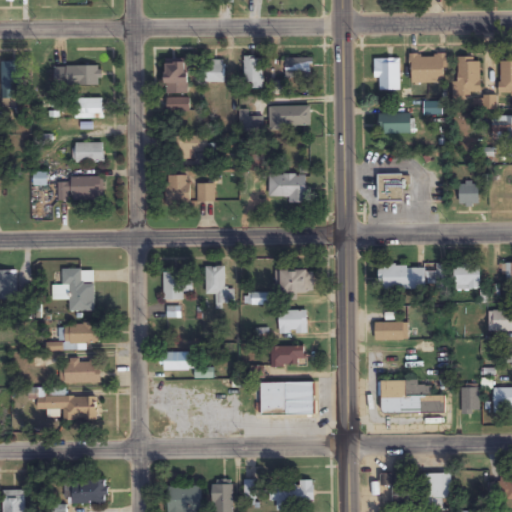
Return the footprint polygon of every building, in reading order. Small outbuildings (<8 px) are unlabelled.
[(411,84),(445,84),(445,54),(411,54),(411,84)] [(499,61),(500,96),(511,95),(511,56),(511,57),(511,61),(499,61)] [(244,57),(244,89),(263,89),(263,57),(244,57)] [(481,57),(457,57),(457,98),(481,98),(481,57)] [(286,78),(312,78),(312,59),(286,59),(286,78)] [(400,91),(400,59),(375,59),(375,80),(379,80),(379,91),(400,91)] [(2,61),(2,99),(21,99),(21,61),(2,61)] [(188,61),(166,61),(166,94),(188,94),(188,61)] [(224,84),(224,61),(206,61),(206,84),(224,84)] [(55,66),(55,86),(100,86),(100,66),(55,66)] [(103,98),(76,98),(76,119),(103,119),(103,98)] [(188,109),(188,100),(168,100),(168,109),(188,109)] [(311,107),(270,107),(270,129),(311,129),(311,107)] [(262,118),(248,119),(248,110),(240,110),(241,132),(263,131),(262,118)] [(379,134),(412,134),(412,114),(379,114),(379,134)] [(511,116),(492,117),(492,141),(511,140),(511,116)] [(195,152),(207,152),(207,137),(166,137),(166,161),(195,161),(195,152)] [(75,163),(105,163),(105,143),(75,143),(75,163)] [(47,187),(47,173),(34,173),(34,187),(47,187)] [(289,203),(306,204),(306,175),(270,175),(270,197),(289,197),(289,203)] [(378,202),(407,202),(407,175),(378,175),(378,202)] [(166,204),(190,204),(190,176),(166,176),(166,204)] [(59,201),(104,201),(104,178),(70,178),(70,182),(59,182),(59,201)] [(478,182),(459,182),(459,206),(478,206),(478,182)] [(198,203),(215,203),(215,184),(198,184),(198,203)] [(511,263),(500,264),(500,285),(511,284),(511,263)] [(449,265),(435,264),(435,267),(379,267),(379,290),(449,290),(449,265)] [(481,265),(455,264),(455,290),(480,291),(481,265)] [(207,296),(216,296),(216,305),(235,305),(235,289),(225,289),(225,267),(207,267),(207,296)] [(17,271),(0,270),(0,300),(17,301),(17,271)] [(63,270),(63,286),(53,286),(53,301),(70,301),(70,312),(95,312),(94,283),(83,284),(83,270),(63,270)] [(281,271),(281,293),(314,293),(314,271),(281,271)] [(163,300),(184,300),(184,292),(193,292),(193,273),(163,273),(163,300)] [(251,305),(273,305),(273,294),(251,294),(251,305)] [(511,332),(511,308),(511,311),(490,310),(489,331),(511,332)] [(280,334),(308,334),(308,312),(280,312),(280,334)] [(409,341),(409,323),(375,323),(375,341),(409,341)] [(100,325),(66,325),(66,344),(100,344),(100,325)] [(511,346),(501,346),(501,363),(511,363),(511,346)] [(305,347),(272,347),(272,366),(305,366),(305,347)] [(193,353),(163,353),(163,371),(193,371),(193,353)] [(65,360),(65,385),(100,385),(100,360),(65,360)] [(196,369),(196,378),(212,378),(212,369),(196,369)] [(380,414),(445,414),(445,395),(429,395),(429,385),(418,385),(418,381),(380,381),(380,414)] [(261,416),(315,416),(315,384),(261,384),(261,416)] [(480,414),(480,388),(462,388),(462,414),(480,414)] [(511,388),(494,389),(494,413),(511,413),(511,388)] [(99,397),(38,396),(38,410),(49,410),(49,417),(62,417),(62,421),(98,421),(99,397)] [(488,472),(458,472),(458,492),(488,492),(488,472)] [(511,475),(511,472),(499,472),(499,501),(511,500),(511,475)] [(410,506),(410,475),(381,475),(381,487),(393,487),(393,506),(410,506)] [(424,475),(424,507),(451,507),(451,475),(424,475)] [(107,480),(72,480),(72,505),(107,505),(107,480)] [(213,511),(233,511),(233,480),(214,480),(213,511)] [(245,480),(245,504),(259,504),(259,480),(245,480)] [(273,481),(273,511),(297,510),(297,503),(314,503),(313,481),(273,481)] [(168,487),(168,511),(202,511),(202,486),(168,487)] [(3,491),(2,511),(25,511),(26,491),(3,491)]
